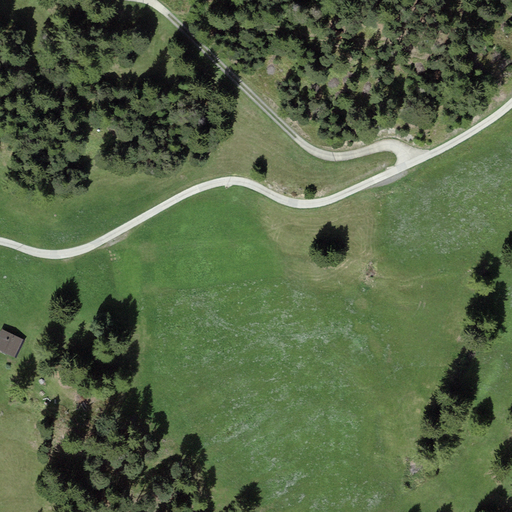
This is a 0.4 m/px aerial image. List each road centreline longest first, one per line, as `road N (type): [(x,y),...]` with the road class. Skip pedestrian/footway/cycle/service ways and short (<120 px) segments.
road 1 (track): [(413,163),(307,205),(231,181),(194,191),(77,253),(39,254),(0,241)]
road 2 (track): [(413,163),(388,144),(330,158),(309,151),(165,9),(141,0)]
